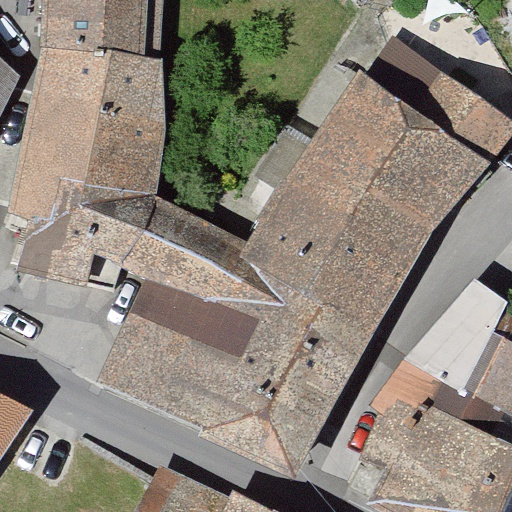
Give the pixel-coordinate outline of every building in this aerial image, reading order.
[(57,0),(55,48),(21,218),(49,220),(33,272),(98,294),(111,260),(154,280),(111,382),(317,479),(352,403),(406,307),(511,157),(511,116),(499,99),(449,77),(400,43),(372,75),(261,240),(171,191),(181,128),(180,58),(169,58),(168,0),(57,0)] [(0,45),(0,133),(27,76),(0,45)] [(511,511),(511,334),(510,333),(511,330),(511,297),(481,278),(415,361),(380,409),(390,415),(370,459),(397,473),(381,503),(396,511),(511,511)] [(0,481),(48,407),(0,383),(0,481)] [(257,511),(239,502),(168,469),(145,511),(257,511)]
